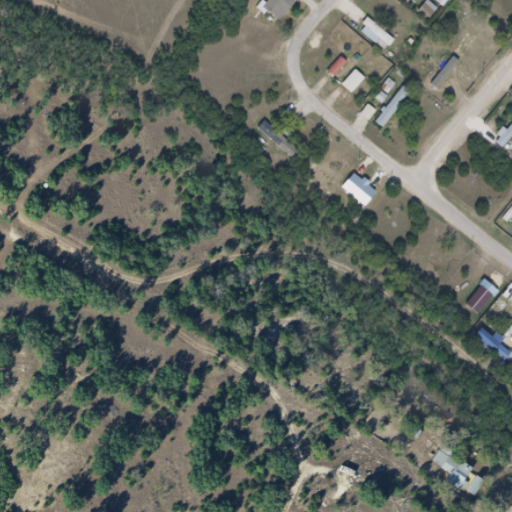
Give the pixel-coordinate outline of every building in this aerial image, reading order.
[(298,0),(281,0),(270,13),(286,28),(306,7),(298,0)] [(483,23),(473,13),(461,25),(488,51),(494,45),(478,29),(483,23)] [(395,42),(370,18),(364,25),(389,48),(395,42)] [(382,128),(413,95),(406,88),(374,121),(382,128)] [(265,135),(293,162),(303,151),(275,125),(265,135)] [(488,335),(481,345),(511,369),(511,355),(506,351),(511,344),(501,337),(497,342),(488,335)] [(437,468),(455,480),(449,489),(477,508),(491,488),(478,479),(481,475),(460,461),(465,454),(452,445),(437,468)]
